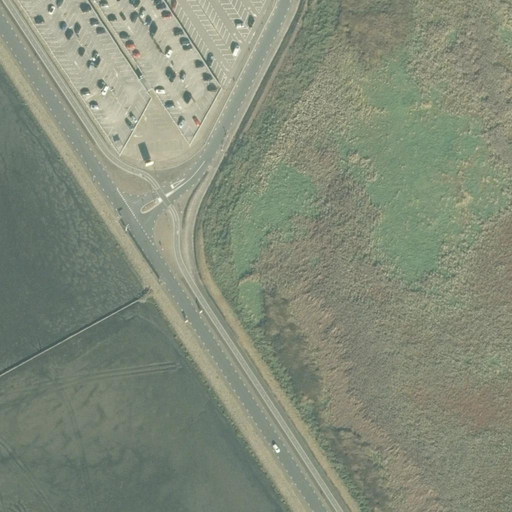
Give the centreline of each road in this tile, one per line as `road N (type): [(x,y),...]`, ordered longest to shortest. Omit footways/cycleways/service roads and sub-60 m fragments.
road 1 (primary): [(319,511),(133,227)]
road 2 (unclassified): [(123,212),(0,24)]
road 3 (primary): [(181,185),(244,86),(283,0)]
